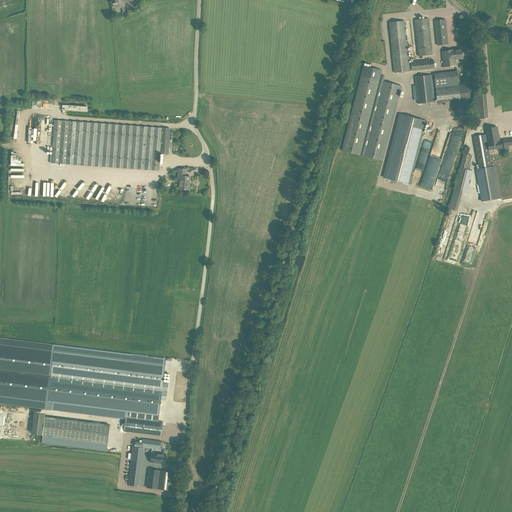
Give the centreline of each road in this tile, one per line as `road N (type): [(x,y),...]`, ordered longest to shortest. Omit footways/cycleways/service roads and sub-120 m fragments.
road 1 (unknown): [(208,159),(150,178),(62,174),(43,169),(21,144),(18,119),(28,110),(174,126),(195,112)]
road 2 (track): [(397,511),(493,215),(468,200)]
